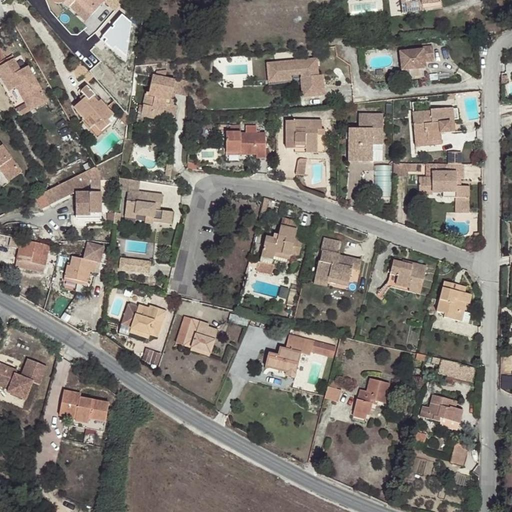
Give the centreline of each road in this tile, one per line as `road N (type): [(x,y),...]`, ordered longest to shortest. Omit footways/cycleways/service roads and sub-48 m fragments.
road 1 (tertiary): [(0,298),(215,429),(385,511)]
road 2 (residential): [(178,294),(201,191),(212,184),(273,190),(490,269)]
road 3 (residential): [(511,38),(492,59),(490,269)]
road 4 (residential): [(490,269),(492,411)]
